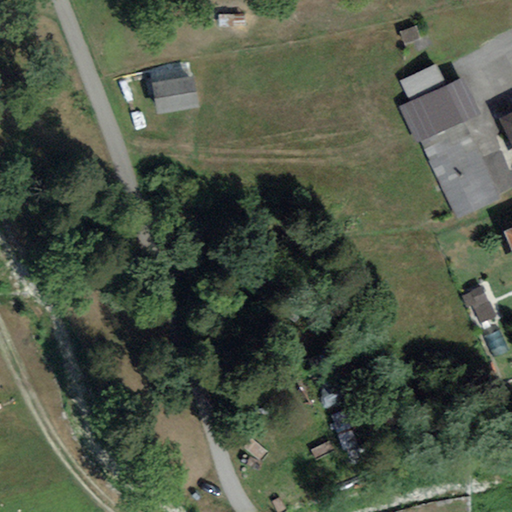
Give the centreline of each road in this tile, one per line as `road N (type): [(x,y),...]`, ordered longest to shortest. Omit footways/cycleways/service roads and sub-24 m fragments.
road 1 (residential): [(63,0),(135,151),(220,466),(241,511)]
road 2 (track): [(112,511),(50,449),(0,344)]
